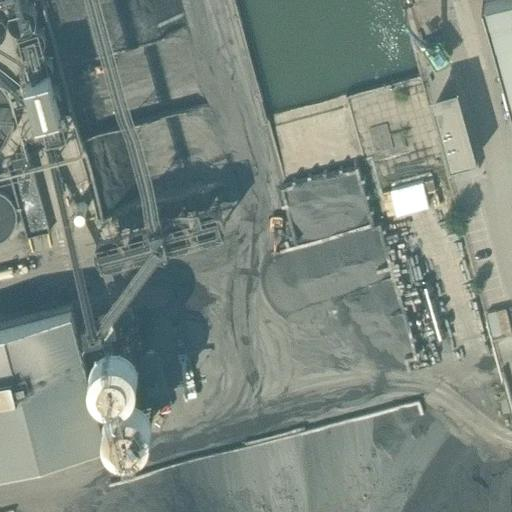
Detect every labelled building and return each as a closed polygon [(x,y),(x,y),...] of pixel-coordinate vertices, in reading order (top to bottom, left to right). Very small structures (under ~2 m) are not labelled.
[(511,0),(484,0),(511,103),(511,0)] [(36,51),(46,89),(71,82),(61,44),(36,51)] [(459,84),(432,92),(451,162),(478,155),(459,84)] [(384,201),(323,215),(330,247),(373,238),(384,285),(402,281),(384,201)] [(145,305),(165,301),(156,261),(136,265),(145,305)] [(499,291),(487,294),(491,317),(503,315),(499,291)] [(0,323),(0,463),(108,435),(74,304),(0,323)] [(131,307),(110,313),(113,323),(134,317),(131,307)]
